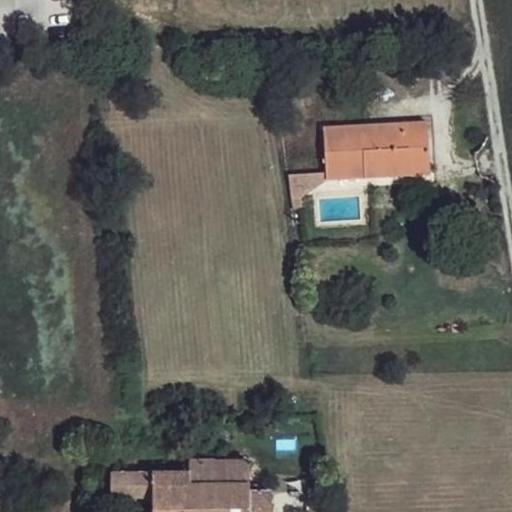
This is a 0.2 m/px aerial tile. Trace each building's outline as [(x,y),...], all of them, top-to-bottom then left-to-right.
[(450,55),(412,54),(413,79),(451,77),(450,55)] [(294,73),(276,76),(280,114),(300,113),(294,73)] [(426,125),(324,127),(325,180),(408,176),(408,167),(429,166),(426,125)] [(429,166),(408,167),(408,186),(430,186),(429,166)] [(456,213),(446,213),(447,236),(456,235),(456,213)] [(473,213),(456,213),(456,235),(474,234),(473,213)] [(278,445),(262,446),(263,466),(320,462),(317,442),(313,442),(278,445)] [(216,463),(190,463),(190,476),(190,497),(213,495),(216,463)] [(249,463),(216,463),(213,495),(248,495),(249,463)] [(158,475),(152,476),(152,498),(190,497),(190,476),(158,475)] [(152,476),(111,476),(110,497),(152,498),(152,476)] [(190,497),(152,498),(152,511),(213,511),(213,495),(190,497)] [(248,511),(248,495),(213,495),(213,511),(248,511)] [(270,511),(271,495),(248,495),(248,511),(270,511)] [(110,511),(110,497),(97,498),(96,511),(110,511)] [(329,511),(328,500),(307,502),(307,511),(329,511)]
